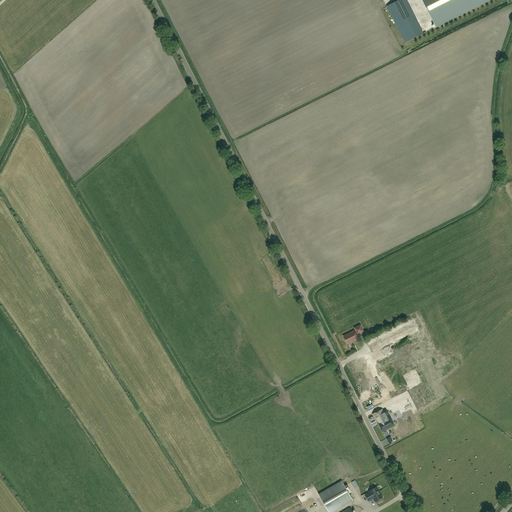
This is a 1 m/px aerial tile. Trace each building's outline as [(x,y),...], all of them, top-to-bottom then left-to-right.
[(422,0),(436,27),(489,0),(422,0)] [(360,325),(354,328),(357,334),(363,331),(360,325)] [(354,331),(343,336),(347,344),(358,339),(354,331)] [(403,339),(410,336),(407,331),(401,334),(403,339)] [(385,342),(388,347),(403,339),(400,334),(385,342)] [(371,348),(373,354),(387,349),(385,343),(371,348)] [(409,348),(412,354),(422,348),(419,343),(409,348)] [(381,375),(392,399),(405,393),(403,389),(416,384),(412,373),(407,375),(407,377),(408,376),(409,378),(406,380),(403,373),(408,370),(408,369),(420,363),(417,357),(395,367),(399,378),(396,379),(396,378),(388,381),(384,373),(381,375)] [(396,404),(401,417),(438,400),(433,388),(396,404)] [(373,402),(383,399),(381,392),(370,395),(373,402)] [(387,412),(384,413),(382,410),(373,414),(379,426),(380,425),(383,431),(394,425),(387,412)] [(342,481),(319,495),(328,511),(330,511),(352,500),(342,481)] [(382,497),(376,487),(369,491),(370,492),(365,495),(368,501),(373,498),(375,502),(382,497)]
